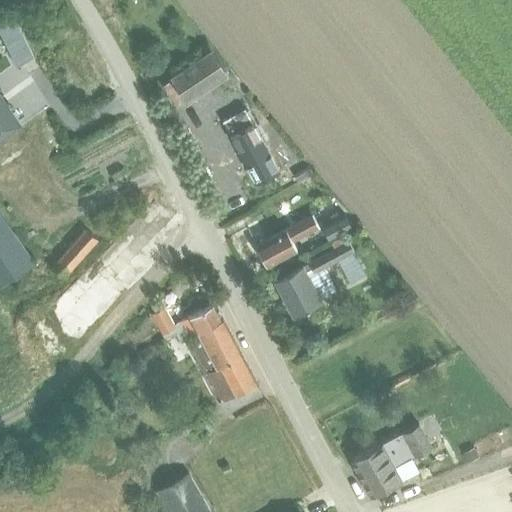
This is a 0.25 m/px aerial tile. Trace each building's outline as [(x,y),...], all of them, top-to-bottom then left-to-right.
[(0,20),(0,31),(19,69),(35,61),(12,15),(0,20)] [(77,77),(84,96),(110,86),(91,37),(54,51),(66,81),(77,77)] [(215,43),(169,70),(188,102),(234,75),(215,43)] [(178,104),(186,98),(169,79),(161,85),(178,104)] [(0,96),(0,133),(17,121),(0,96)] [(254,125),(233,138),(262,183),(283,169),(284,168),(254,125)] [(336,211),(329,215),(332,222),(322,227),(328,238),(350,227),(344,215),(340,218),(336,211)] [(0,284),(32,262),(0,215),(0,284)] [(293,241),(319,226),(313,215),(268,240),(259,223),(248,228),(258,247),(257,248),(267,266),(297,249),(293,241)] [(64,278),(98,241),(86,230),(52,267),(64,278)] [(364,274),(352,252),(354,251),(348,240),(274,280),(293,316),(321,301),(319,298),(336,289),(324,267),(337,260),(349,282),(364,274)] [(165,308),(153,314),(162,334),(165,338),(177,331),(182,341),(198,333),(223,319),(214,303),(176,325),(173,326),(165,308)] [(199,336),(186,343),(219,404),(257,382),(223,319),(198,333),(199,336)] [(393,465),(419,452),(430,446),(418,425),(400,434),(351,460),(371,497),(401,481),(393,465)] [(167,511),(210,511),(188,472),(155,491),(167,511)] [(478,488),(437,498),(440,511),(442,511),(463,507),(464,511),(469,511),(483,508),(478,488)]
